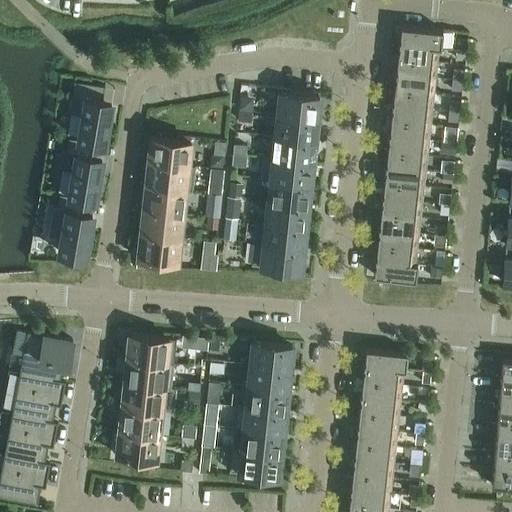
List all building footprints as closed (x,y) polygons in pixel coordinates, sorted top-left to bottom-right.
[(399,41),(441,46),(443,29),(401,25),(400,35),(400,39),(399,39),(399,41)] [(459,37),(457,48),(467,49),(468,42),(468,38),(459,37)] [(441,47),(441,46),(399,41),(398,44),(399,44),(399,48),(398,48),(397,57),(437,61),(439,47),(441,47)] [(457,48),(456,59),(465,60),(466,60),(467,49),(457,48)] [(436,77),(437,61),(397,57),(396,66),(397,66),(397,71),(395,70),(395,73),(436,77)] [(454,79),(462,80),(463,70),(455,69),(454,79)] [(434,92),(436,77),(395,73),(395,75),(396,75),(396,79),(395,79),(394,88),(434,92)] [(461,89),(462,80),(454,79),(453,89),(461,89)] [(78,139),(96,143),(104,144),(111,101),(103,99),(105,85),(75,80),(69,111),(83,114),(78,139)] [(432,108),(434,92),(394,88),(393,97),(394,97),(393,101),(392,101),(392,104),(432,108)] [(278,113),(317,118),(320,96),(280,92),(278,113)] [(241,96),(239,109),(253,110),(254,97),(241,96)] [(450,100),(449,111),(459,112),(460,101),(450,100)] [(431,123),(432,108),(392,104),(392,106),(393,106),(392,110),(391,119),(431,123)] [(239,119),(251,120),(252,112),(240,111),(239,119)] [(458,122),(459,112),(449,111),(448,121),(458,122)] [(315,139),(317,118),(278,113),(276,135),(315,139)] [(429,139),(431,123),(391,119),(390,128),(390,133),(389,132),(389,135),(429,139)] [(447,130),(446,140),(457,141),(458,131),(447,130)] [(313,161),(315,139),(276,135),(273,156),(273,157),(313,161)] [(427,154),(429,139),(389,135),(388,137),(389,137),(389,141),(388,141),(387,150),(427,154)] [(148,160),(188,164),(191,140),(157,137),(158,136),(151,136),(149,159),(148,158),(148,160)] [(96,143),(78,139),(69,137),(66,152),(76,153),(69,195),(86,199),(95,200),(102,157),(93,155),(96,143)] [(455,153),(456,142),(445,141),(444,152),(455,153)] [(243,153),(247,154),(247,145),(234,143),(234,152),(243,153)] [(425,170),(427,154),(387,150),(386,159),(387,159),(386,163),(385,163),(385,166),(425,170)] [(234,152),(232,164),(247,166),(248,154),(247,154),(243,153),(234,152)] [(211,154),(210,166),(224,167),(225,155),(211,154)] [(273,157),(273,156),(264,155),(261,178),(271,179),(271,178),(310,183),(313,161),(273,157)] [(442,159),(440,172),(453,173),(455,160),(442,159)] [(195,165),(188,164),(148,160),(148,162),(146,182),(145,184),(186,188),(193,189),(195,165)] [(424,185),(425,170),(385,166),(385,168),(386,168),(386,172),(385,172),(384,181),(424,185)] [(444,173),(443,182),(452,183),(453,174),(444,173)] [(308,204),(310,183),(271,178),(271,179),(268,200),(308,204)] [(210,179),(209,192),(221,193),(221,192),(222,192),(223,180),(211,179),(210,179)] [(422,201),(424,185),(384,181),(383,190),(384,190),(383,195),(382,194),(382,197),(422,201)] [(183,212),(186,188),(145,184),(145,185),(146,185),(143,206),(143,208),(183,212)] [(242,185),(232,184),(230,194),(240,195),(242,185)] [(440,192),(439,203),(450,204),(451,193),(440,192)] [(86,199),(69,195),(59,193),(57,208),(66,209),(59,252),(85,256),(92,213),(84,211),(86,199)] [(420,216),(422,201),(382,197),(382,199),(383,199),(382,203),(381,212),(420,216)] [(305,226),(308,204),(268,200),(266,222),(305,226)] [(206,204),(205,216),(220,217),(221,205),(206,204)] [(441,204),(440,214),(449,215),(450,205),(441,204)] [(228,205),(226,216),(241,218),(242,207),(228,205)] [(180,236),(183,212),(143,208),(143,209),(141,230),(140,230),(140,232),(180,236)] [(419,232),(420,216),(381,212),(380,221),(380,226),(379,225),(378,228),(419,232)] [(208,216),(207,227),(218,228),(219,218),(208,216)] [(236,219),(226,218),(225,230),(235,231),(236,219)] [(303,248),(305,226),(266,222),(264,242),(264,243),(303,248)] [(446,235),(447,228),(435,227),(435,234),(446,235)] [(417,247),(419,232),(378,228),(378,230),(379,230),(379,234),(378,234),(377,243),(417,247)] [(178,261),(180,236),(140,232),(140,233),(138,254),(137,257),(141,258),(141,257),(178,261)] [(435,245),(445,246),(446,237),(436,235),(435,245)] [(204,240),(203,252),(215,253),(216,241),(204,240)] [(264,243),(264,242),(254,241),(252,264),(301,269),(303,248),(264,243)] [(415,262),(417,247),(377,243),(376,252),(377,252),(376,257),(375,256),(375,259),(417,263),(417,262),(415,262)] [(416,280),(417,263),(375,259),(375,261),(376,261),(375,265),(374,275),(416,280)] [(431,266),(430,275),(441,276),(442,268),(431,266)] [(28,330),(20,371),(61,378),(64,361),(71,362),(76,334),(43,328),(42,332),(28,330)] [(127,357),(174,362),(177,338),(130,333),(127,357)] [(196,335),(195,347),(207,349),(208,345),(209,336),(198,335),(196,335)] [(208,349),(218,350),(220,337),(209,336),(208,349)] [(251,363),(290,367),(293,345),(253,341),(251,363)] [(364,363),(406,367),(408,352),(366,347),(364,363)] [(422,369),(432,370),(433,356),(423,355),(422,369)] [(171,387),(174,362),(127,357),(124,381),(171,387)] [(511,357),(501,357),(500,368),(501,368),(500,372),(499,374),(511,374),(511,357)] [(210,371),(224,372),(225,362),(211,361),(210,371)] [(288,389),(290,367),(251,363),(248,384),(288,389)] [(406,369),(406,367),(364,363),(363,379),(402,383),(404,369),(406,369)] [(16,393),(12,412),(53,420),(56,404),(61,405),(63,393),(66,380),(61,379),(20,371),(20,372),(16,393)] [(423,371),(422,382),(430,383),(431,372),(423,371)] [(511,374),(499,374),(499,376),(500,376),(500,380),(499,380),(498,390),(511,390),(511,374)] [(401,399),(402,383),(363,379),(361,394),(401,399)] [(189,380),(188,388),(189,389),(201,390),(202,381),(190,380),(189,380)] [(171,388),(171,387),(124,381),(122,406),(162,410),(164,387),(171,388)] [(208,381),(207,392),(208,392),(218,393),(219,382),(209,381),(208,381)] [(285,410),(288,389),(248,384),(246,405),(237,404),(237,405),(285,410)] [(511,406),(511,390),(498,390),(498,399),(498,403),(497,403),(497,405),(511,406)] [(399,414),(401,399),(361,394),(359,410),(399,414)] [(419,401),(418,406),(422,411),(427,411),(428,402),(419,401)] [(205,416),(215,417),(217,403),(207,402),(206,402),(205,416)] [(283,432),(285,410),(237,405),(234,427),(283,432)] [(511,421),(511,406),(497,405),(497,407),(498,407),(498,411),(497,411),(496,421),(511,421)] [(159,434),(162,410),(122,406),(119,430),(159,434)] [(397,430),(399,414),(359,410),(357,426),(397,430)] [(12,413),(5,453),(45,461),(48,444),(53,445),(58,421),(53,420),(12,412),(12,413)] [(414,421),(413,432),(417,432),(424,433),(425,422),(414,421)] [(511,437),(511,421),(496,421),(496,430),(496,434),(495,434),(495,436),(511,437)] [(182,436),(183,436),(195,437),(196,424),(183,423),(182,436)] [(204,423),(203,431),(216,432),(217,425),(204,423)] [(396,446),(397,430),(357,426),(356,441),(396,446)] [(281,454),(283,432),(234,427),(232,449),(281,454)] [(156,458),(159,434),(119,430),(117,451),(116,451),(116,455),(120,455),(156,458)] [(417,432),(415,442),(424,443),(425,433),(424,433),(417,432)] [(511,452),(511,437),(495,436),(495,438),(496,438),(496,442),(495,442),(494,452),(511,452)] [(394,461),(396,446),(356,441),(354,457),(394,461)] [(278,476),(281,454),(232,449),(229,470),(278,476)] [(511,452),(494,452),(493,461),(494,461),(494,465),(493,465),(492,467),(511,468),(511,452)] [(5,453),(5,454),(0,477),(0,496),(38,503),(39,499),(38,499),(41,485),(46,486),(50,462),(45,461),(5,453)] [(392,477),(394,461),(354,457),(352,473),(392,477)] [(180,469),(180,470),(192,471),(193,459),(181,458),(180,469)] [(511,468),(492,467),(492,469),(493,469),(493,473),(492,473),(491,484),(511,485),(511,468)] [(390,493),(392,477),(352,473),(351,488),(390,493)] [(408,494),(418,495),(419,484),(410,483),(408,494)] [(389,508),(390,493),(351,488),(349,504),(389,508)]
